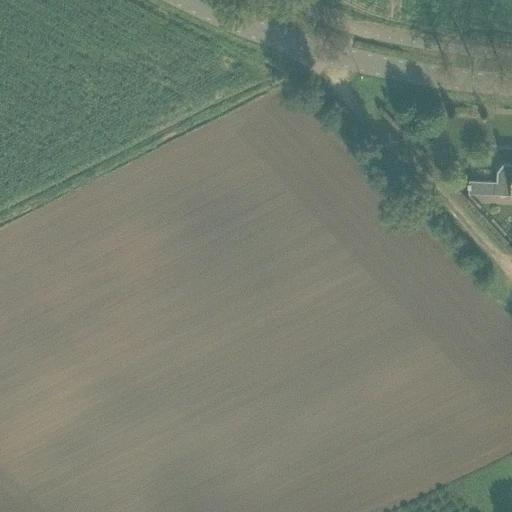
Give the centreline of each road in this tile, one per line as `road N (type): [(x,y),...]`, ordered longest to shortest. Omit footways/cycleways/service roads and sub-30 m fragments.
road 1 (tertiary): [(511,85),(343,58),(188,0)]
road 2 (track): [(511,282),(346,97),(336,78),(343,58)]
